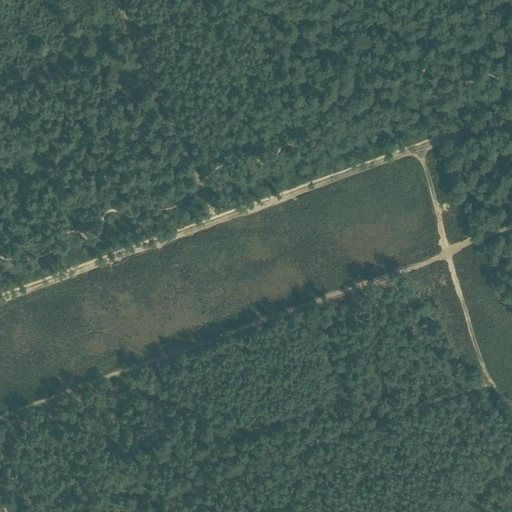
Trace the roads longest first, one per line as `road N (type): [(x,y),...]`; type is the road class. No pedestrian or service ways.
road 1 (unknown): [(511,227),(0,422)]
road 2 (track): [(0,296),(511,112)]
road 3 (track): [(112,0),(211,222)]
road 4 (track): [(511,411),(485,387),(424,189)]
